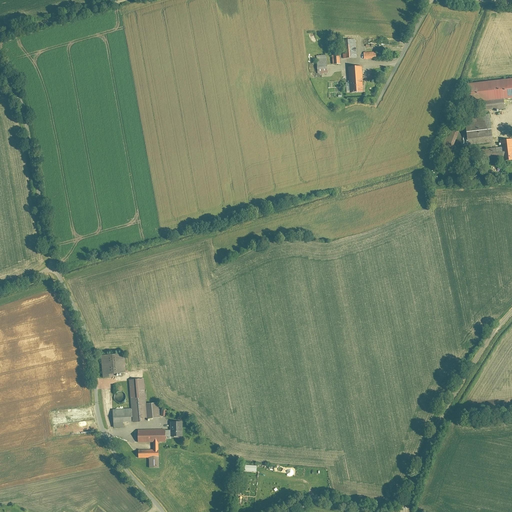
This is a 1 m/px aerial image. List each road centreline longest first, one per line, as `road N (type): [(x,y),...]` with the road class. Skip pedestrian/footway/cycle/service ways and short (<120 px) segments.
road 1 (unclassified): [(53,266),(89,343),(102,432),(162,511)]
road 2 (residential): [(406,511),(440,419),(511,312)]
road 3 (residential): [(0,75),(19,108),(53,266)]
road 4 (residential): [(124,0),(0,35)]
